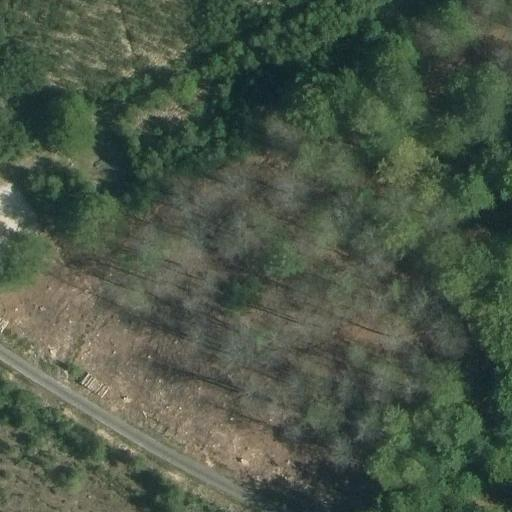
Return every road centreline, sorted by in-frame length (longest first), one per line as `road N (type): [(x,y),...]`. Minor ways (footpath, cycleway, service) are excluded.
road 1 (track): [(24,160),(329,0)]
road 2 (unclassified): [(282,511),(145,443),(0,352)]
